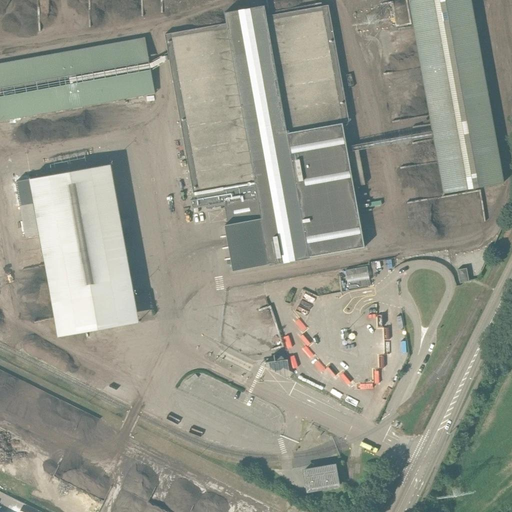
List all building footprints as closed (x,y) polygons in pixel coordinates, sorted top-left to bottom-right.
[(409,0),(444,193),(503,183),(470,0),(409,0)] [(225,13),(227,23),(165,35),(192,185),(195,199),(191,200),(192,209),(208,206),(209,209),(233,204),(233,201),(258,197),(262,219),(225,225),(233,269),(233,271),(269,264),(270,265),(310,258),(310,257),(365,247),(348,152),(347,146),(343,123),(349,122),(328,5),(267,17),(265,6),(225,13)] [(0,121),(155,94),(146,38),(0,64),(0,121)] [(31,178),(53,303),(134,288),(111,164),(31,178)] [(346,276),(366,273),(365,267),(345,270),(346,276)] [(460,283),(469,282),(467,268),(457,270),(460,283)] [(349,290),(369,286),(367,279),(347,283),(349,290)] [(283,368),(284,366),(285,364),(285,363),(285,362),(284,360),(284,359),(283,357),(282,356),(281,356),(279,355),(278,355),(276,355),(274,355),(275,360),(269,361),(269,362),(269,364),(269,365),(270,367),(271,368),(272,369),(273,370),(275,370),(276,370),(278,370),(279,370),(281,370),(282,369),(283,368)] [(307,491),(338,486),(335,465),(304,470),(307,491)]
